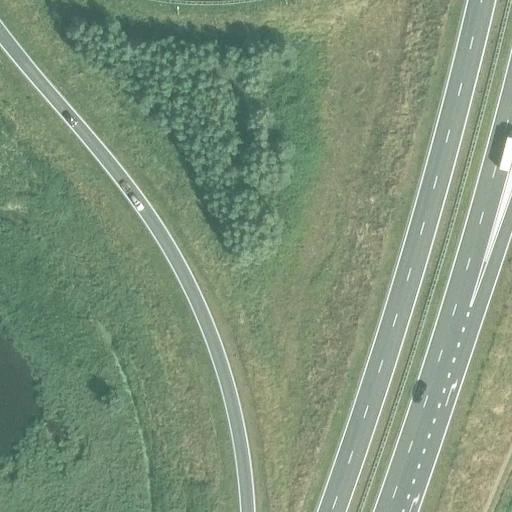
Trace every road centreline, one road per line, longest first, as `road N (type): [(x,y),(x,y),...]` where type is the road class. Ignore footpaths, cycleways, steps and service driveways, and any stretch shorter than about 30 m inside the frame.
road 1 (trunk): [(0,35),(113,170),(180,268),(220,362),(246,511)]
road 2 (trunk): [(481,0),(451,123),(330,511)]
road 3 (trunk): [(387,511),(456,303)]
road 4 (trunk): [(456,303),(511,104)]
road 5 (trunk): [(456,303),(511,189)]
